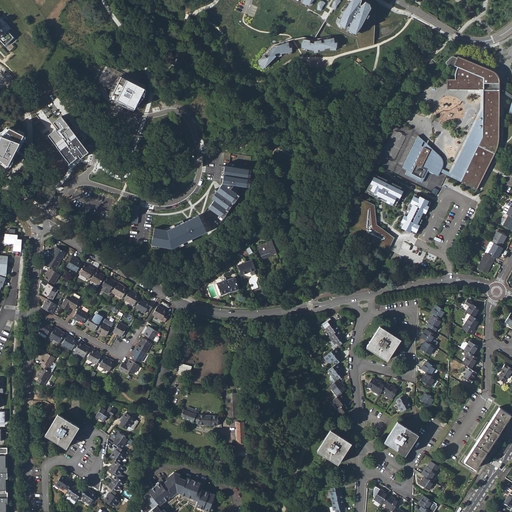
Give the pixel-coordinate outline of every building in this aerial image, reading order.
[(372,7),(359,0),(352,0),(342,15),(338,25),(341,30),(347,34),(353,37),(357,34),(372,7)] [(0,40),(5,46),(14,38),(8,31),(5,32),(0,27),(2,25),(0,22),(0,40)] [(302,43),(303,50),(316,51),(325,51),(339,49),(339,43),(335,38),(316,41),(305,39),(302,43)] [(279,55),(286,53),(293,51),(290,41),(275,46),(268,53),(258,61),(266,67),(279,55)] [(477,189),(496,151),(498,145),(499,134),(499,79),(498,77),(497,74),(495,72),(493,71),(458,56),(457,58),(455,57),(454,56),(453,56),(452,56),(451,57),(447,61),(446,61),(446,62),(446,63),(452,69),(456,71),(455,79),(447,79),(447,88),(468,89),(483,89),(483,109),(477,119),(477,134),(476,142),(475,144),(467,140),(451,173),(449,172),(441,168),(442,168),(443,165),(443,161),(442,159),(431,147),(428,150),(421,143),(423,141),(418,135),(410,153),(402,168),(407,170),(405,174),(416,179),(417,176),(423,179),(428,170),(438,175),(440,171),(477,189)] [(133,112),(143,91),(120,79),(123,74),(106,65),(95,83),(111,90),(107,97),(115,101),(115,103),(133,112)] [(483,89),(468,89),(468,91),(481,92),(480,108),(449,172),(451,173),(467,140),(475,144),(476,142),(477,134),(477,119),(483,109),(483,89)] [(60,128),(50,136),(73,163),(92,152),(64,117),(55,123),(60,128)] [(0,162),(9,170),(27,136),(9,127),(0,132),(0,162)] [(431,147),(423,141),(421,143),(428,150),(431,147)] [(225,179),(209,206),(223,216),(241,189),(238,187),(242,184),(250,186),(252,168),(222,165),(225,179)] [(404,190),(374,176),(367,191),(396,207),(404,190)] [(416,234),(431,201),(415,193),(399,226),(416,234)] [(375,204),(363,198),(353,223),(357,234),(388,249),(394,237),(377,224),(375,204)] [(511,216),(511,202),(510,206),(507,205),(506,205),(503,211),(506,213),(508,214),(511,216)] [(169,227),(154,225),(151,248),(181,251),(186,245),(209,230),(206,221),(201,212),(169,227)] [(511,216),(508,214),(502,225),(511,230),(511,229),(511,216)] [(139,241),(140,225),(132,225),(130,240),(139,241)] [(9,234),(6,234),(5,242),(12,243),(12,241),(15,242),(15,250),(22,250),(23,239),(18,239),(18,235),(16,235),(16,229),(10,229),(9,234)] [(491,241),(501,246),(506,236),(497,231),(491,241)] [(501,246),(491,241),(488,240),(483,251),(486,253),(495,257),(497,259),(503,248),(501,246)] [(271,241),(257,246),(260,256),(269,252),(270,255),(276,253),(271,241)] [(52,251),(50,254),(60,261),(65,252),(56,246),(53,252),(52,251)] [(495,257),(486,253),(478,268),(487,273),(495,257)] [(0,266),(2,267),(1,275),(7,277),(9,256),(0,254),(0,266)] [(56,269),(60,261),(50,254),(48,258),(49,258),(46,263),(56,269)] [(76,258),(72,256),(67,265),(67,266),(77,272),(82,262),(76,259),(76,258)] [(252,260),(238,265),(241,274),(255,270),(252,260)] [(90,267),(84,264),(79,273),(88,279),(94,268),(91,266),(90,267)] [(52,283),(58,273),(47,267),(44,274),(42,278),(52,283)] [(99,272),(96,270),(91,280),(94,282),(99,285),(104,275),(99,272)] [(110,278),(107,276),(100,288),(108,293),(110,291),(115,282),(110,279),(110,278)] [(238,289),(234,277),(226,280),(225,280),(217,283),(221,294),(229,291),(230,292),(238,289)] [(121,284),(118,282),(112,292),(122,298),(127,288),(121,285),(121,284)] [(52,299),(57,289),(47,283),(44,289),(45,290),(42,294),(52,299)] [(133,291),(130,289),(124,299),(134,305),(139,295),(133,292),(133,291)] [(66,298),(60,307),(67,311),(70,306),(74,309),(80,300),(71,295),(69,299),(66,298)] [(146,308),(150,310),(154,303),(150,301),(149,302),(141,298),(135,308),(144,312),(146,308)] [(52,313),(57,305),(47,299),(45,303),(43,308),(52,313)] [(469,306),(465,311),(470,315),(474,317),(480,308),(471,303),(472,302),(467,299),(465,303),(469,306)] [(166,309),(157,304),(151,314),(164,321),(168,314),(165,312),(166,309)] [(436,304),(431,312),(433,314),(440,318),(445,311),(436,304)] [(88,314),(78,308),(72,319),(76,321),(76,320),(83,323),(88,314)] [(93,317),(90,315),(84,325),(88,327),(89,326),(95,330),(100,321),(103,316),(97,313),(95,318),(93,317)] [(440,318),(433,314),(428,321),(429,322),(427,326),(435,331),(437,327),(437,328),(442,320),(440,318)] [(474,329),(479,321),(474,317),(470,315),(462,329),(472,335),(475,330),(474,329)] [(102,322),(112,327),(114,323),(104,318),(102,322)] [(325,328),(330,335),(339,329),(340,328),(334,321),(333,322),(331,319),(325,323),(324,323),(321,324),(324,328),(325,328)] [(39,331),(47,336),(53,327),(48,324),(48,323),(45,321),(39,331)] [(117,333),(123,336),(128,327),(118,321),(112,332),(116,334),(117,333)] [(112,327),(102,322),(96,332),(100,334),(101,333),(107,337),(112,327)] [(145,330),(143,334),(153,340),(158,331),(149,325),(145,331),(145,330)] [(368,346),(386,358),(400,338),(381,326),(368,346)] [(50,338),(60,343),(65,334),(61,332),(62,331),(56,328),(50,338)] [(344,337),(339,329),(330,335),(329,336),(335,344),(337,343),(339,345),(345,341),(343,338),(344,337)] [(426,329),(421,337),(426,340),(430,343),(435,335),(426,329)] [(62,345),(72,350),(77,341),(73,339),(74,338),(68,335),(62,345)] [(138,343),(136,346),(146,352),(151,342),(142,337),(138,344),(138,343)] [(430,354),(435,346),(430,343),(426,340),(421,348),(430,354)] [(470,341),(468,343),(464,349),(469,353),(473,355),(479,347),(470,341)] [(75,352),(84,357),(90,348),(86,346),(86,345),(81,342),(80,343),(75,352)] [(140,362),(146,352),(136,346),(133,350),(134,351),(131,356),(140,362)] [(87,358),(97,364),(102,355),(97,353),(98,352),(92,348),(92,349),(87,358)] [(342,355),(336,348),(327,355),(333,362),(334,361),(336,364),(337,363),(342,359),(340,356),(342,355)] [(41,366),(42,367),(48,370),(55,358),(45,352),(40,362),(43,363),(41,366)] [(471,369),(478,359),(473,355),(469,353),(462,363),(469,368),(471,369)] [(98,365),(108,371),(114,361),(108,358),(108,359),(104,356),(98,365)] [(134,373),(139,365),(128,358),(125,364),(122,362),(118,369),(127,374),(129,371),(134,373)] [(426,360),(421,369),(426,372),(431,375),(436,367),(426,360)] [(189,375),(192,365),(181,362),(178,372),(189,375)] [(328,370),(331,374),(334,378),(336,376),(338,379),(344,375),(342,372),(343,371),(337,363),(336,364),(328,370)] [(506,379),(507,379),(511,370),(511,368),(505,364),(502,368),(503,368),(499,374),(500,375),(498,378),(504,382),(506,379)] [(44,386),(51,372),(48,370),(42,367),(36,376),(39,377),(37,381),(37,384),(44,386)] [(473,378),(476,372),(471,369),(469,368),(463,378),(471,383),(474,379),(473,378)] [(431,386),(436,378),(431,375),(426,372),(421,380),(431,386)] [(371,389),(379,394),(382,390),(385,385),(378,380),(377,380),(372,377),(367,385),(372,388),(371,389)] [(339,382),(337,380),(334,382),(331,384),(334,387),(332,388),(337,396),(341,393),(347,389),(341,382),(339,382)] [(384,393),(392,398),(399,389),(390,384),(389,385),(386,383),(385,385),(382,390),(385,391),(384,393)] [(228,417),(238,416),(237,392),(227,393),(228,417)] [(420,400),(430,406),(435,398),(426,392),(420,400)] [(347,401),(341,393),(337,396),(332,400),(338,407),(336,409),(340,415),(349,408),(345,402),(347,401)] [(397,403),(402,411),(411,405),(407,397),(405,398),(403,395),(397,399),(398,402),(397,403)] [(96,416),(104,421),(108,415),(111,417),(115,411),(109,407),(107,410),(102,407),(96,416)] [(197,412),(192,410),(191,412),(187,410),(180,407),(177,415),(181,416),(180,417),(198,424),(218,425),(219,418),(219,416),(196,414),(197,412)] [(464,461),(475,468),(510,414),(500,407),(464,461)] [(120,425),(127,429),(129,426),(130,427),(135,419),(126,413),(121,421),(122,422),(120,425)] [(47,436),(65,447),(78,426),(59,415),(47,436)] [(127,429),(130,431),(134,429),(139,421),(135,419),(130,427),(129,426),(127,429)] [(236,421),(237,448),(238,451),(245,451),(244,427),(246,427),(246,421),(236,421)] [(385,442),(404,454),(417,434),(399,422),(385,442)] [(319,451),(337,463),(350,442),(332,430),(319,451)] [(124,446),(129,438),(119,432),(114,439),(115,440),(114,443),(119,447),(120,447),(122,444),(124,446)] [(123,454),(125,451),(120,447),(119,447),(117,450),(115,449),(110,457),(115,460),(120,463),(125,455),(123,454)] [(120,473),(125,466),(120,463),(115,460),(110,468),(111,469),(109,472),(121,480),(124,476),(120,473)] [(427,466),(421,474),(425,476),(431,480),(436,472),(436,471),(439,467),(430,461),(427,466)] [(109,472),(107,471),(105,475),(112,480),(110,483),(108,482),(106,486),(113,490),(119,494),(122,490),(120,489),(124,482),(121,480),(109,472)] [(167,511),(165,509),(162,511),(158,506),(160,505),(161,506),(172,498),(173,499),(179,494),(180,493),(184,494),(183,496),(197,501),(200,502),(199,507),(212,511),(217,495),(204,490),(204,491),(200,490),(202,484),(188,479),(188,480),(180,478),(181,475),(175,473),(169,478),(169,479),(165,483),(167,485),(164,487),(159,483),(148,492),(149,493),(143,498),(152,509),(148,511),(167,511)] [(65,488),(68,490),(71,486),(72,484),(69,482),(70,480),(62,475),(56,485),(64,490),(65,488)] [(429,490),(434,482),(431,480),(425,476),(419,484),(429,490)] [(330,492),(332,501),(343,498),(341,489),(339,489),(339,485),(331,487),(332,491),(330,492)] [(66,499),(74,505),(80,495),(82,492),(74,487),(73,488),(71,486),(68,490),(67,492),(69,494),(66,499)] [(87,491),(84,489),(82,492),(80,495),(83,497),(82,499),(90,504),(96,495),(88,490),(87,491)] [(374,498),(382,503),(383,502),(387,495),(388,494),(380,489),(374,498)] [(117,497),(119,494),(113,490),(111,493),(110,492),(105,500),(114,506),(119,498),(117,497)] [(511,508),(511,491),(510,494),(509,494),(501,506),(508,511),(510,509),(511,510),(511,508)] [(385,505),(392,511),(394,508),(399,501),(391,496),(390,497),(387,495),(383,502),(386,504),(385,505)] [(423,495),(418,503),(421,505),(428,509),(433,501),(423,495)] [(345,507),(343,498),(332,501),(333,507),(334,510),(336,510),(336,511),(341,511),(343,511),(348,510),(347,507),(345,507)]
